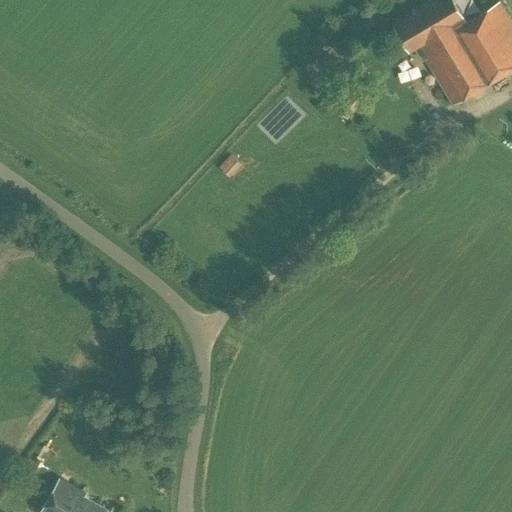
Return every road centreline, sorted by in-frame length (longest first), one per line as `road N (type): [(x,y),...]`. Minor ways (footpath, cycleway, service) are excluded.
road 1 (unclassified): [(189,511),(206,335),(177,297),(0,172)]
road 2 (unknown): [(206,335),(443,120),(511,78)]
